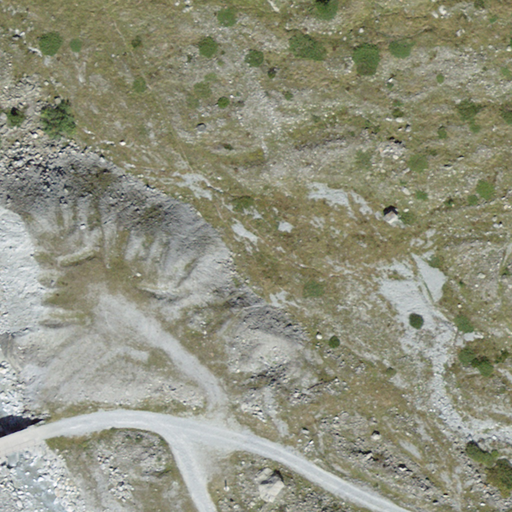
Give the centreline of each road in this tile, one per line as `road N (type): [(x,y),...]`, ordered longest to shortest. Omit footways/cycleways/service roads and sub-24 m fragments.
road 1 (track): [(0,450),(85,423),(133,420),(188,431),(200,511)]
road 2 (track): [(188,431),(278,454),(378,511)]
